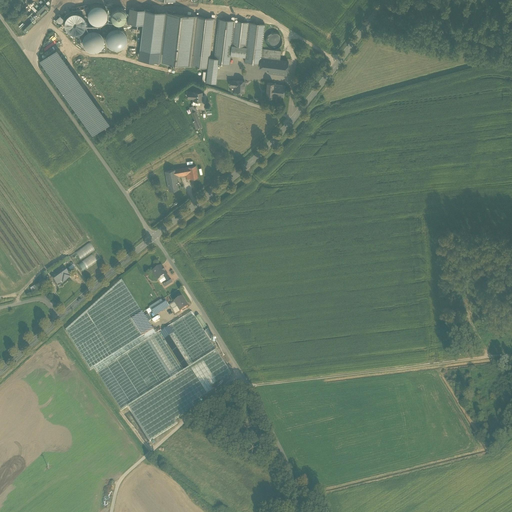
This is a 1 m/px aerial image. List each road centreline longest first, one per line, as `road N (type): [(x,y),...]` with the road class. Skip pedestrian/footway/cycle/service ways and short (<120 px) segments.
road 1 (track): [(511,353),(225,384),(119,478),(112,511)]
road 2 (tertiary): [(153,236),(298,115),(387,0)]
road 3 (unclassified): [(300,511),(289,466),(248,386),(153,236)]
road 4 (track): [(153,236),(0,16)]
road 5 (tertiary): [(0,371),(153,236)]
